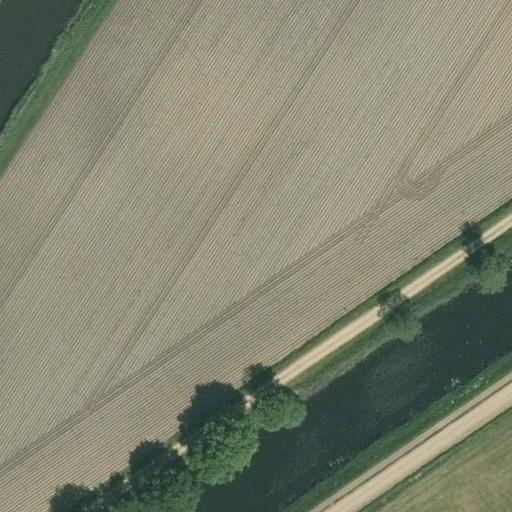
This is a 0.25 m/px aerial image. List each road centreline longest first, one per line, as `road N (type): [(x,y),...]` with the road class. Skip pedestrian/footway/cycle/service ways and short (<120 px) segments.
road 1 (track): [(86,511),(511,219)]
road 2 (track): [(335,511),(511,391)]
